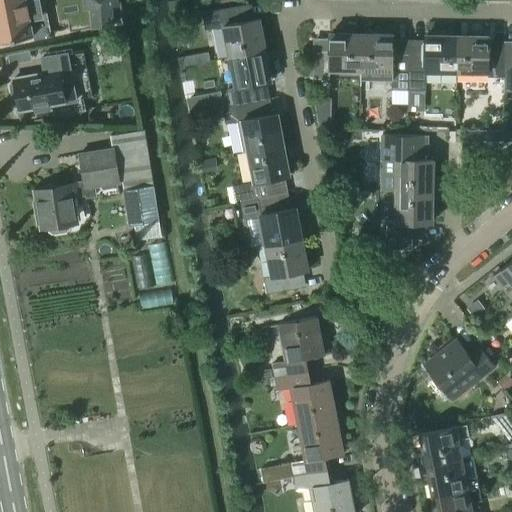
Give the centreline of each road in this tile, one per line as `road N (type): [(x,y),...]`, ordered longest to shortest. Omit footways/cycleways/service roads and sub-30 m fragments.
road 1 (residential): [(406,325),(334,284),(286,21),(311,9),(511,13)]
road 2 (track): [(91,248),(136,511)]
road 3 (residential): [(406,325),(379,431),(393,511)]
road 4 (residential): [(511,215),(444,269),(406,325)]
